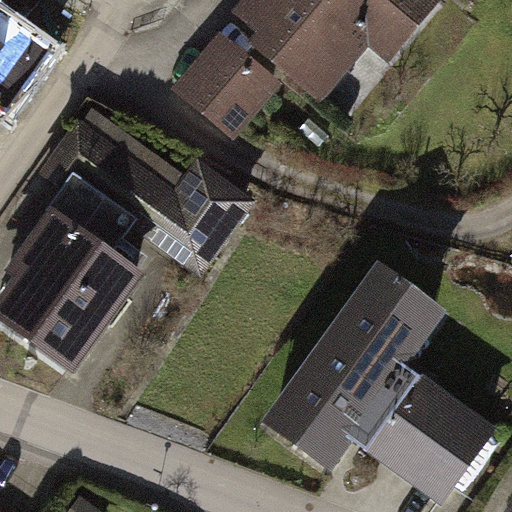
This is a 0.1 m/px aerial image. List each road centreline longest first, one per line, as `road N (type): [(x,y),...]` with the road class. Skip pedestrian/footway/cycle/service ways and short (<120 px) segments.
road 1 (residential): [(0,176),(85,53),(323,192),(485,222),(511,203)]
road 2 (residential): [(0,400),(262,498)]
